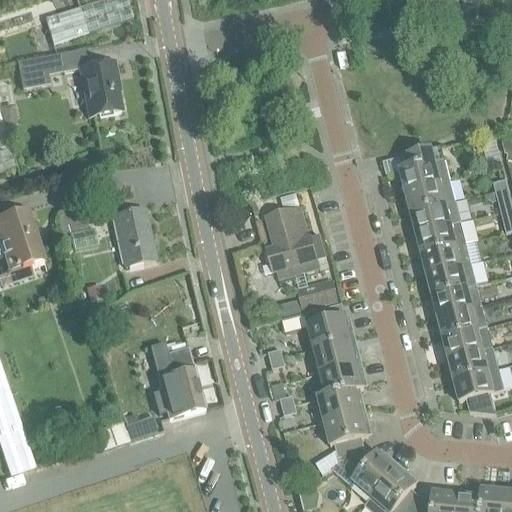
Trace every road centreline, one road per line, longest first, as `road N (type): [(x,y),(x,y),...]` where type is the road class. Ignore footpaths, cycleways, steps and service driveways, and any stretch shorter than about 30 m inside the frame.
road 1 (residential): [(511,456),(439,453),(409,425),(309,24)]
road 2 (tertiary): [(274,511),(218,292),(169,48)]
road 3 (residential): [(169,48),(309,24)]
